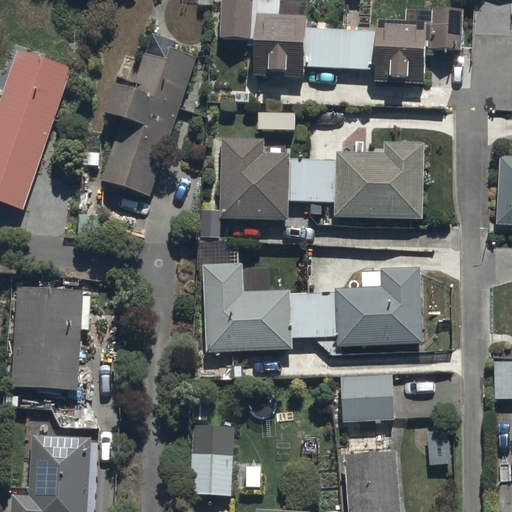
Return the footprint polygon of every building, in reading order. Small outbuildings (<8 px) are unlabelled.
[(215,14),(214,0),(183,0),(183,14),(215,14)] [(280,8),(224,6),(223,47),(259,48),(257,85),(305,86),(307,26),(279,25),(280,8)] [(463,19),(435,19),(435,58),(462,58),(463,19)] [(427,32),(378,31),(376,89),(393,89),(393,94),(409,94),(409,91),(425,92),(427,32)] [(102,186),(151,203),(197,66),(173,58),(176,50),(154,42),(133,105),(116,99),(105,130),(120,135),(102,186)] [(70,69),(15,50),(0,93),(0,204),(21,212),(70,69)] [(266,149),(224,148),(222,228),(289,229),(291,165),(265,164),(266,149)] [(385,162),(337,161),(337,169),(294,168),(293,210),(336,211),(336,227),(423,229),(425,152),(385,151),(385,162)] [(511,165),(500,166),(498,234),(511,234),(511,165)] [(239,265),(200,267),(204,351),(290,347),(287,290),(240,292),(239,265)] [(378,287),(334,289),(337,346),(422,341),(418,269),(377,271),(378,287)] [(83,290),(19,285),(16,386),(82,388),(83,290)] [(511,406),(511,365),(496,366),(496,407),(511,406)] [(394,384),(343,386),(345,431),(396,429),(394,384)] [(93,447),(34,445),(32,505),(13,504),(12,511),(97,511),(99,453),(93,453),(93,447)] [(399,511),(395,450),(345,453),(348,511),(399,511)] [(232,504),(233,463),(194,462),(194,503),(232,504)]
